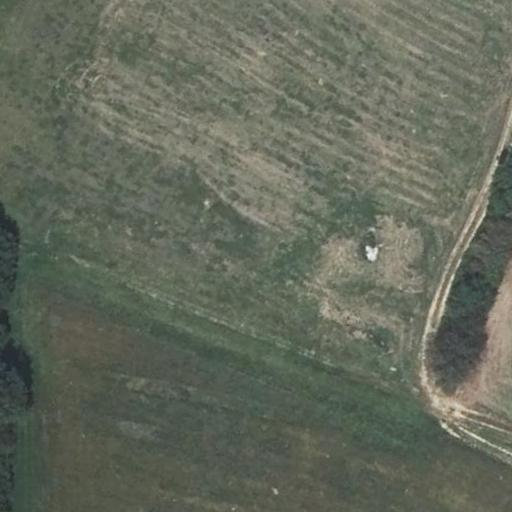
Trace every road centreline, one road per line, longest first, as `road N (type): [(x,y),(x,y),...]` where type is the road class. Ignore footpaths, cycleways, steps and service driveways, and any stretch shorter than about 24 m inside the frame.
road 1 (track): [(5,254),(92,272),(511,436)]
road 2 (track): [(439,407),(426,376),(429,336),(511,136)]
